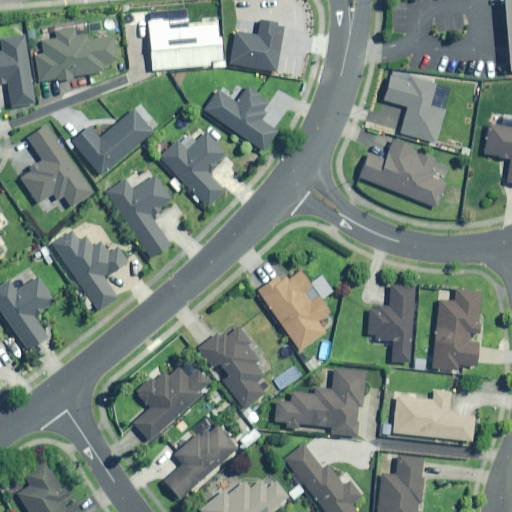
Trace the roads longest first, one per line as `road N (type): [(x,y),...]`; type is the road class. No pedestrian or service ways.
road 1 (tertiary): [(57,396),(182,292),(289,180)]
road 2 (residential): [(505,242),(415,246),(373,232),(289,180)]
road 3 (tertiary): [(289,180),(333,105),(351,53),(356,0)]
road 4 (residential): [(136,511),(57,396)]
road 5 (residential): [(127,80),(0,131)]
